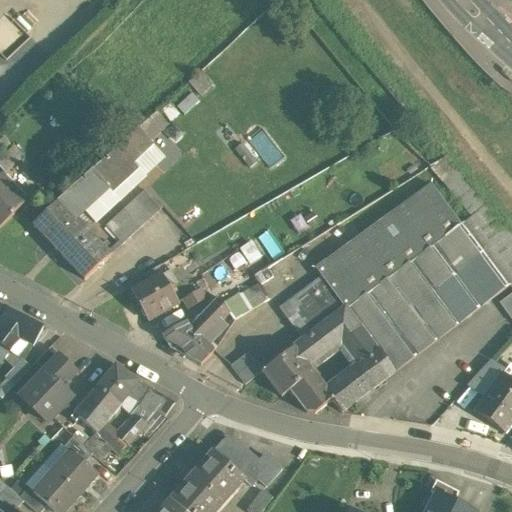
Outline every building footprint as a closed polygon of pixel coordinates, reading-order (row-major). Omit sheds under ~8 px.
[(137,130),(91,172),(107,191),(120,179),(124,183),(138,170),(130,162),(149,143),(137,130)] [(15,148),(0,162),(0,166),(8,174),(25,158),(15,148)] [(511,233),(486,207),(446,158),(429,169),(471,219),(460,227),(509,287),(511,291),(511,233)] [(107,191),(84,212),(95,224),(145,178),(138,170),(124,183),(120,179),(107,191)] [(91,172),(57,203),(74,221),(84,212),(107,191),(91,172)] [(1,179),(0,179),(0,230),(1,232),(15,218),(14,217),(26,206),(1,179)] [(279,310),(304,344),(328,325),(460,227),(430,185),(315,270),(322,279),(279,310)] [(145,192),(106,228),(122,246),(161,210),(145,192)] [(57,203),(32,226),(58,253),(83,230),(74,221),(57,203)] [(110,257),(85,230),(89,226),(88,226),(83,230),(58,253),(84,281),(110,257)] [(396,374),(509,287),(460,227),(328,325),(340,344),(356,369),(378,352),(396,374)] [(161,277),(132,294),(149,323),(178,306),(161,277)] [(248,290),(230,303),(231,305),(226,309),(229,313),(235,322),(263,303),(254,289),(249,292),(248,290)] [(202,291),(185,301),(191,311),(208,301),(202,291)] [(511,322),(511,294),(499,305),(511,322)] [(190,331),(189,332),(199,346),(203,343),(208,348),(208,347),(226,329),(220,322),(229,313),(226,309),(220,300),(190,331)] [(0,324),(9,312),(0,307),(0,324)] [(44,329),(9,312),(0,324),(0,328),(30,345),(34,348),(44,329)] [(203,343),(199,346),(189,332),(190,331),(186,325),(162,339),(166,344),(183,353),(187,360),(201,367),(212,357),(214,353),(208,347),(208,348),(203,343)] [(304,344),(293,351),(305,367),(340,344),(328,325),(304,344)] [(30,345),(0,328),(0,344),(12,353),(21,359),(30,345)] [(52,349),(37,365),(45,373),(59,359),(60,360),(62,358),(52,349)] [(255,363),(237,377),(244,386),(280,359),(273,350),(255,363)] [(356,369),(324,394),(305,367),(293,351),(263,375),(281,401),(289,395),(304,414),(317,415),(334,402),(344,414),(396,374),(378,352),(356,369)] [(21,359),(12,353),(9,359),(19,368),(9,378),(17,386),(34,368),(21,359)] [(248,354),(230,367),(237,377),(255,363),(248,354)] [(45,373),(21,399),(38,416),(43,411),(53,421),(73,400),(69,397),(69,383),(76,375),(60,360),(59,359),(45,373)] [(115,367),(98,389),(117,406),(136,384),(115,367)] [(511,381),(504,375),(476,414),(503,435),(511,423),(511,381)] [(154,394),(136,384),(117,406),(120,408),(131,417),(154,394)] [(98,389),(72,419),(93,438),(96,436),(105,426),(120,408),(117,406),(98,389)] [(154,394),(131,417),(135,421),(144,427),(140,432),(149,438),(174,405),(154,394)] [(119,438),(127,446),(140,432),(144,427),(135,421),(119,438)] [(105,426),(96,436),(117,457),(127,446),(119,438),(105,426)] [(94,456),(75,438),(65,449),(71,455),(72,454),(85,466),(94,456)] [(260,463),(244,448),(225,442),(216,452),(246,480),(253,486),(258,480),(267,488),(282,472),(265,456),(260,463)] [(215,451),(173,501),(185,511),(215,511),(236,488),(237,489),(246,480),(216,452),(215,451)] [(71,455),(54,475),(79,497),(97,477),(85,466),(72,454),(71,455)] [(65,511),(79,497),(54,475),(36,495),(35,496),(47,507),(52,511),(65,511)] [(20,499),(0,481),(0,502),(6,507),(7,506),(14,511),(17,511),(25,504),(20,499)] [(431,494),(453,506),(458,496),(436,484),(431,494)] [(29,489),(20,499),(25,504),(34,511),(42,511),(47,507),(35,496),(36,495),(29,489)] [(263,491),(248,511),(263,511),(273,499),(263,491)] [(436,497),(428,511),(463,511),(453,506),(436,497)] [(185,511),(173,501),(162,511),(185,511)]
